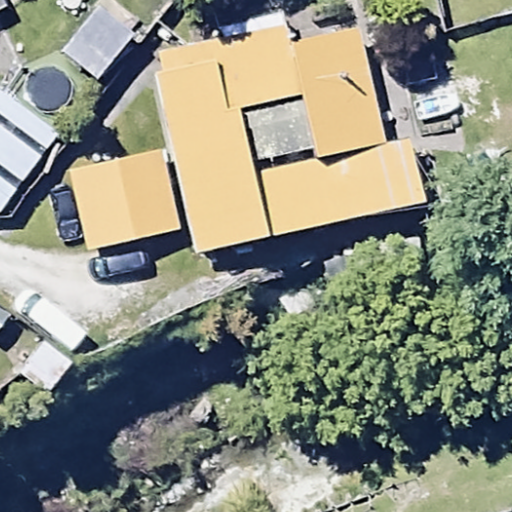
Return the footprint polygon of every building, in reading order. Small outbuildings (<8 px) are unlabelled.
[(0,0),(0,27),(54,0),(0,0)] [(70,34),(40,74),(84,107),(114,67),(70,34)] [(343,53),(152,96),(193,279),(384,236),(343,53)] [(0,217),(41,159),(0,129),(0,217)] [(141,178),(50,195),(64,278),(157,260),(141,178)]
